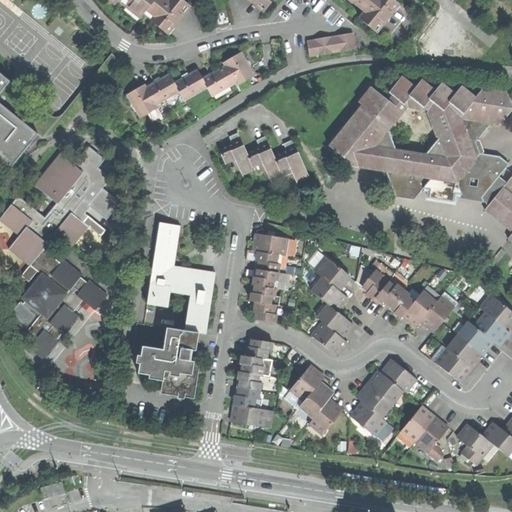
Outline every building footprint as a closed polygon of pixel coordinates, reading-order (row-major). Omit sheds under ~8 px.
[(169,34),(190,7),(182,0),(119,0),(127,7),(126,8),(140,19),(150,6),(153,9),(157,12),(151,20),(169,34)] [(250,0),(264,11),(273,0),(250,0)] [(349,0),(354,3),(359,7),(365,12),(360,18),(378,33),(400,6),(392,0),(349,0)] [(297,59),(357,49),(354,33),(294,44),(297,59)] [(224,63),(224,64),(236,83),(238,87),(257,76),(249,62),(243,51),(224,63)] [(213,71),(202,77),(208,87),(213,96),(215,96),(231,86),(236,83),(224,64),(213,71)] [(185,75),(174,81),(180,92),(185,101),(208,87),(202,77),(197,68),(185,75)] [(0,73),(0,155),(12,166),(26,150),(38,135),(0,103),(0,94),(10,82),(0,73)] [(156,80),(146,86),(157,106),(180,92),(174,81),(169,73),(156,80)] [(371,86),(359,101),(362,105),(329,145),(345,158),(348,165),(376,169),(379,166),(385,167),(396,197),(415,200),(424,189),(428,197),(456,201),(458,198),(461,195),(481,198),(500,176),(510,164),(500,156),(486,154),(480,138),(492,124),(501,126),(511,111),(511,104),(507,89),(486,86),(476,98),(462,87),(457,93),(442,82),(436,90),(423,79),(416,87),(402,76),(389,92),(393,95),(389,101),(371,86)] [(132,106),(139,119),(158,107),(157,106),(146,86),(145,85),(126,96),(132,106)] [(234,92),(231,86),(215,96),(218,101),(234,92)] [(218,149),(225,163),(234,158),(241,175),(254,169),(253,167),(262,163),(269,178),(282,173),(281,170),(289,166),(297,181),(308,176),(292,139),(283,143),(286,150),(281,152),(274,155),(265,136),(256,139),(259,146),(253,149),(247,152),(237,131),(228,136),(232,142),(226,145),(218,149)] [(61,154),(36,185),(58,203),(45,218),(19,197),(0,220),(20,236),(10,249),(30,264),(31,265),(44,250),(55,236),(70,247),(79,237),(87,227),(72,214),(84,199),(89,204),(86,208),(104,223),(114,211),(121,202),(103,188),(111,178),(104,172),(99,168),(105,159),(90,147),(75,166),(61,154)] [(508,182),(500,176),(481,198),(461,195),(458,198),(479,202),(488,206),(508,182)] [(511,177),(508,182),(488,206),(485,210),(511,232),(511,234),(509,238),(511,241),(511,177)] [(192,295),(186,330),(207,333),(215,285),(209,284),(210,277),(203,276),(204,270),(176,265),(177,262),(183,224),(162,221),(149,303),(158,305),(170,307),(172,291),(173,286),(193,289),(192,295)] [(259,252),(286,256),(287,246),(284,246),(286,239),(282,239),(274,237),(257,234),(256,238),(255,242),(259,243),(258,252),(259,252)] [(61,264),(44,250),(31,265),(30,264),(21,275),(22,276),(27,281),(36,270),(41,274),(21,299),(41,315),(29,330),(38,338),(29,348),(45,361),(59,342),(57,340),(63,334),(65,335),(73,325),(79,317),(74,312),(83,301),(95,310),(107,296),(89,281),(87,283),(81,278),(82,276),(64,261),(61,264)] [(287,256),(286,256),(259,252),(258,257),(257,261),(260,262),(259,269),(278,273),(279,273),(280,266),(285,266),(287,256)] [(317,272),(325,279),(340,291),(345,285),(341,282),(344,278),(346,275),(325,258),(318,266),(320,268),(317,272)] [(368,269),(357,282),(369,292),(367,294),(371,297),(375,300),(376,298),(389,282),(395,275),(381,264),(374,273),(368,269)] [(278,282),(278,273),(259,269),(257,277),(255,276),(254,280),(253,285),(256,285),(274,288),(275,282),(278,282)] [(408,285),(395,275),(389,282),(395,287),(397,285),(404,290),(408,285)] [(312,291),(329,304),(338,311),(343,305),(348,298),(340,291),(325,279),(320,285),(319,283),(312,291)] [(395,287),(389,282),(376,298),(379,301),(383,304),(384,302),(390,307),(404,290),(397,285),(395,287)] [(276,298),(276,289),(274,288),(256,285),(255,293),(253,293),(252,297),(251,301),(256,302),(272,305),(273,298),(276,298)] [(173,286),(172,291),(192,295),(193,289),(173,286)] [(413,289),(409,294),(410,296),(409,298),(415,303),(421,296),(413,289)] [(409,294),(404,290),(390,307),(396,312),(395,314),(398,317),(401,319),(403,317),(415,303),(409,298),(410,296),(409,294)] [(433,292),(430,296),(437,302),(441,298),(433,292)] [(422,294),(421,296),(415,303),(403,317),(410,323),(417,328),(421,322),(437,302),(430,296),(429,296),(427,298),(422,294)] [(483,310),(486,313),(506,329),(511,322),(511,320),(511,311),(492,295),(485,303),(487,305),(483,310)] [(450,304),(441,298),(437,302),(421,322),(428,327),(435,333),(454,310),(448,306),(450,304)] [(276,305),(272,305),(256,302),(255,306),(254,311),(257,312),(256,320),(277,323),(278,315),(275,315),(276,305)] [(318,317),(323,322),(343,338),(349,332),(354,325),(338,311),(329,304),(318,317)] [(486,313),(475,326),(495,343),(500,347),(506,340),(511,333),(506,329),(486,313)] [(81,316),(69,331),(74,335),(86,320),(81,316)] [(312,336),(338,357),(344,350),(349,343),(343,338),(323,322),(312,336)] [(469,322),(459,335),(484,356),(489,350),(495,343),(475,326),(469,322)] [(162,382),(161,394),(180,397),(196,400),(202,363),(191,362),(193,352),(197,352),(198,348),(199,341),(195,341),(196,333),(168,329),(165,350),(144,347),(139,375),(149,376),(149,380),(162,382)] [(459,335),(447,349),(473,369),(478,363),(484,356),(459,335)] [(273,343),(253,339),(251,347),(249,347),(249,350),(248,356),(268,359),(269,351),(272,351),(273,343)] [(436,363),(462,383),(467,377),(473,369),(447,349),(436,363)] [(273,360),(268,359),(248,356),(243,356),(242,360),(241,364),(244,364),(242,371),(260,374),(263,375),(264,367),(271,368),(273,360)] [(387,366),(382,372),(405,392),(407,393),(418,380),(393,359),(387,366)] [(290,391),(304,403),(322,382),(326,377),(318,371),(312,366),(290,391)] [(270,376),(271,368),(264,367),(263,375),(270,376)] [(374,376),(368,383),(394,404),(405,392),(382,372),(379,370),(374,376)] [(259,382),(260,374),(242,371),(240,371),(240,374),(239,379),(241,380),(240,387),(261,391),(262,383),(259,382)] [(300,409),(313,420),(331,399),(335,393),(328,387),(322,382),(304,403),(300,409)] [(357,397),(363,402),(383,418),(394,404),(368,383),(363,391),(357,397)] [(259,400),(261,391),(240,387),(239,395),(236,395),(236,399),(235,405),(255,408),(256,400),(259,400)] [(310,425),(322,435),(344,409),(338,404),(331,399),(313,420),(310,425)] [(351,416),(377,437),(389,423),(383,418),(363,402),(357,409),(351,416)] [(266,410),(255,408),(235,405),(234,414),(232,422),(264,427),(266,410)] [(429,411),(422,405),(401,432),(414,443),(436,416),(429,411)] [(443,422),(436,416),(414,443),(439,462),(444,456),(440,453),(443,449),(437,444),(450,428),(443,422)] [(489,429),(483,436),(494,445),(508,457),(511,452),(511,436),(504,430),(495,422),(489,429)] [(460,456),(467,461),(470,458),(478,465),(494,445),(483,436),(469,424),(463,430),(457,437),(468,446),(460,456)] [(45,497),(66,492),(64,481),(43,486),(45,497)]
